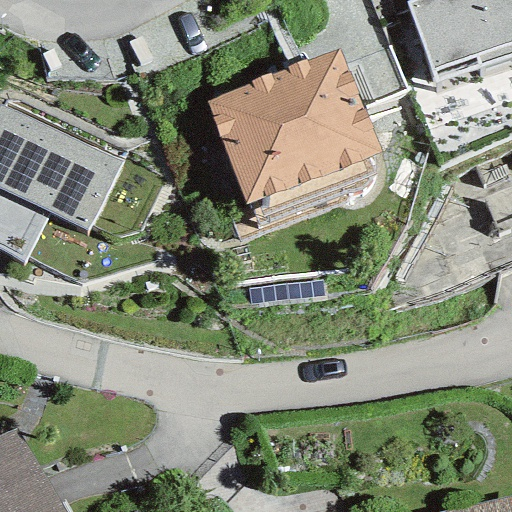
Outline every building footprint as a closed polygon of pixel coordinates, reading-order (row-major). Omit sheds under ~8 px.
[(511,0),(449,0),(445,3),(409,15),(435,93),(511,67),(511,0)] [(252,217),(386,165),(343,55),(209,107),(252,217)] [(117,169),(0,113),(0,259),(19,269),(44,218),(85,237),(117,169)] [(0,511),(63,511),(15,427),(0,435),(0,511)] [(511,511),(511,495),(439,511),(511,511)]
